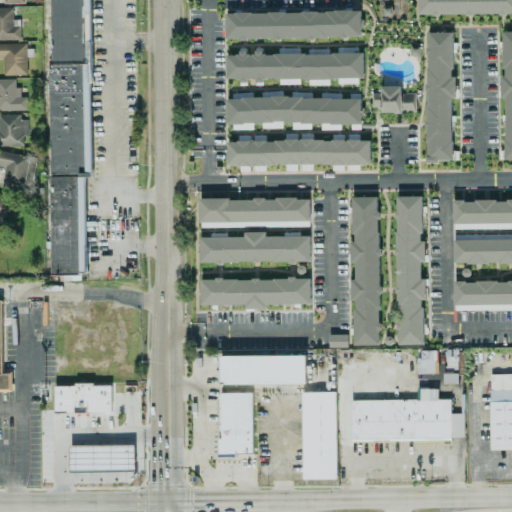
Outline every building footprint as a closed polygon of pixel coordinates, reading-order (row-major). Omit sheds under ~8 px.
[(90,0),(48,0),(52,274),(86,274),(85,177),(92,177),(90,0)] [(511,0),(417,0),(417,14),(511,13),(511,0)] [(0,7),(0,39),(20,39),(19,19),(13,19),(13,7),(0,7)] [(360,10),(225,12),(225,39),(361,37),(360,10)] [(504,160),(511,160),(511,30),(502,31),(502,76),(503,76),(504,160)] [(453,31),(426,31),(427,161),(453,161),(452,97),(456,97),(456,76),(453,76),(453,31)] [(3,74),(27,74),(26,43),(0,43),(0,57),(3,57),(3,74)] [(363,52),(262,54),(262,51),(238,51),(238,54),(226,54),(226,78),(238,78),(238,80),(364,78),(363,52)] [(15,78),(0,78),(0,110),(27,110),(27,96),(20,97),(20,87),(15,87),(15,78)] [(371,107),(380,107),(380,112),(415,112),(415,91),(371,91),(371,107)] [(361,97),(226,97),(226,123),(361,123),(361,97)] [(28,116),(0,115),(0,145),(23,146),(23,136),(27,136),(28,116)] [(370,164),(370,139),(226,140),(227,165),(370,164)] [(0,165),(4,166),(2,182),(24,185),(27,155),(0,151),(0,165)] [(0,218),(13,206),(0,192),(0,218)] [(378,196),(351,196),(352,240),(349,240),(350,263),(354,263),(354,279),(350,279),(350,300),(353,300),(353,345),(380,344),(378,196)] [(396,344),(423,344),(423,299),(425,299),(425,278),(421,278),(421,261),(423,261),(422,196),(395,196),(396,344)] [(199,222),(309,221),(309,197),(198,198),(199,222)] [(453,228),(511,227),(511,199),(453,200),(453,228)] [(199,261),(310,262),(310,235),(265,235),(265,231),(243,231),(243,236),(199,236),(199,261)] [(511,233),(453,234),(453,263),(511,262),(511,233)] [(310,304),(310,278),(199,279),(200,305),(245,304),(245,308),(266,308),(266,304),(310,304)] [(511,309),(511,280),(454,281),(454,310),(511,309)] [(2,300),(0,299),(0,389),(10,389),(10,373),(2,373),(2,300)] [(329,334),(329,348),(348,347),(347,333),(329,334)] [(419,373),(439,373),(438,350),(418,350),(419,373)] [(305,354),(221,356),(221,384),(306,383),(305,354)] [(511,448),(511,373),(489,374),(490,449),(511,448)] [(111,384),(55,385),(55,412),(111,412),(111,384)] [(351,400),(351,440),(464,439),(464,412),(451,413),(451,398),(438,399),(438,388),(417,388),(417,399),(351,400)] [(335,391),(301,392),(303,478),(337,478),(335,391)] [(220,392),(219,456),(252,456),(253,393),(220,392)] [(135,444),(69,445),(69,472),(135,471),(135,444)]
